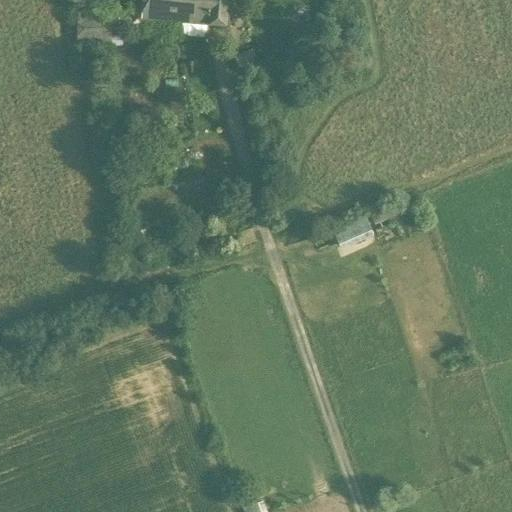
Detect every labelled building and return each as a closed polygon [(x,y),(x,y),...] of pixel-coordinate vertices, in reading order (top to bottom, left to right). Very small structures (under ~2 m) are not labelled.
[(144,0),(143,21),(208,26),(208,27),(227,28),(229,0),(144,0)] [(77,49),(111,48),(111,15),(77,14),(77,49)] [(262,73),(251,50),(233,58),(243,81),(262,73)] [(341,251),(373,237),(365,217),(332,231),(341,251)] [(266,511),(263,502),(259,503),(253,488),(238,494),(243,510),(242,511),(266,511)]
